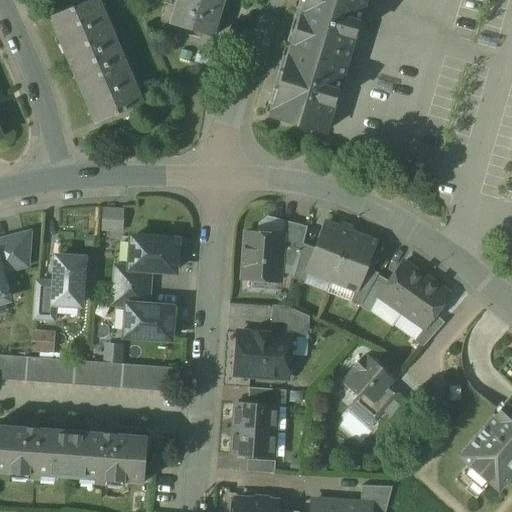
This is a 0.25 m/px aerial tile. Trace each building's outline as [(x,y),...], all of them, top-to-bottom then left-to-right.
[(74,70),(124,49),(118,35),(113,38),(96,0),(90,0),(51,17),(74,70)] [(176,0),(169,24),(213,37),(224,0),(176,0)] [(306,0),(289,57),(343,73),(360,15),(312,0),(306,0)] [(312,0),(360,15),(364,0),(312,0)] [(124,49),(74,70),(97,123),(141,104),(124,64),(129,61),(124,49)] [(343,73),(289,57),(271,117),(325,133),(343,73)] [(97,206),(97,231),(121,231),(121,206),(97,206)] [(307,227),(283,221),(282,235),(283,235),(282,245),(301,250),(303,244),(307,227)] [(316,249),(307,271),(308,271),(332,280),(351,233),(349,228),(343,226),(338,228),(326,223),(316,249)] [(282,235),(246,232),(242,279),(280,282),(282,245),(283,235),(282,235)] [(29,233),(0,241),(0,272),(27,265),(29,233)] [(376,243),(351,233),(332,280),(355,290),(357,290),(366,268),(376,243)] [(177,240),(132,237),(130,267),(130,269),(151,270),(175,272),(177,240)] [(316,249),(303,244),(301,250),(294,279),(304,282),(308,271),(307,271),(316,249)] [(83,259),(57,258),(55,284),(54,303),(80,305),(83,259)] [(403,263),(380,296),(402,312),(426,279),(403,263)] [(151,270),(130,269),(130,267),(115,266),(114,286),(149,288),(151,270)] [(379,273),(366,268),(357,290),(355,290),(351,302),(360,306),(378,275),(379,273)] [(360,306),(360,307),(370,312),(371,311),(380,296),(388,281),(378,275),(360,306)] [(449,295),(426,279),(402,312),(424,328),(425,328),(435,315),(449,295)] [(55,284),(37,282),(35,318),(53,319),(54,303),(55,284)] [(149,288),(114,286),(112,305),(127,306),(127,305),(148,306),(149,288)] [(402,312),(380,296),(371,311),(393,326),(402,312)] [(148,306),(127,305),(127,306),(125,336),(170,339),(172,308),(148,306)] [(287,306),(272,305),(270,335),(290,337),(308,339),(309,317),(287,306)] [(435,315),(425,328),(424,328),(415,341),(423,347),(445,323),(435,315)] [(53,333),(34,332),(33,350),(52,352),(53,333)] [(270,335),(238,333),(235,375),(287,378),(290,337),(270,335)] [(102,358),(122,358),(123,342),(102,342),(102,358)] [(172,368),(0,355),(0,379),(170,392),(172,368)] [(395,379),(368,356),(364,360),(361,358),(353,367),(356,370),(344,383),(360,398),(363,394),(373,403),(374,404),(389,386),(395,379)] [(389,386),(374,404),(373,403),(365,412),(375,421),(386,408),(398,394),(389,386)] [(460,386),(449,386),(450,401),(460,400),(460,386)] [(286,390),(249,388),(248,404),(277,406),(284,407),(286,390)] [(511,394),(488,422),(511,444),(511,394)] [(248,404),(235,403),(234,429),(275,432),(277,406),(248,404)] [(511,475),(511,444),(488,422),(458,456),(468,465),(455,480),(476,498),(489,483),(498,491),(511,475)] [(67,472),(71,431),(0,425),(0,472),(11,473),(12,468),(29,469),(28,479),(39,480),(40,470),(67,472)] [(275,432),(234,429),(232,455),(273,458),(275,432)] [(71,431),(67,472),(95,474),(94,484),(106,485),(106,475),(123,476),(123,482),(143,483),(147,436),(71,431)] [(275,462),(248,460),(247,472),(274,473),(275,462)] [(392,487),(362,486),(360,506),(371,507),(371,511),(385,511),(392,487)] [(277,502),(235,499),(234,511),(276,511),(277,510),(277,502)] [(339,511),(341,505),(312,503),(310,511),(339,511)]
